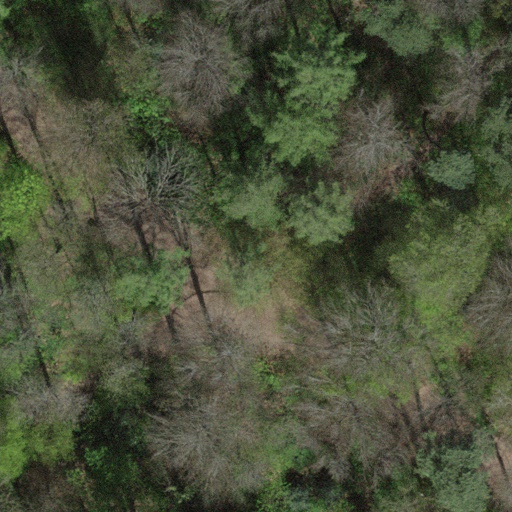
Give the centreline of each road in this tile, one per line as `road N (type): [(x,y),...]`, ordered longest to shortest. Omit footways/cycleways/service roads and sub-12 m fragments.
road 1 (track): [(511,416),(323,299),(0,24)]
road 2 (track): [(511,49),(367,169),(214,207)]
